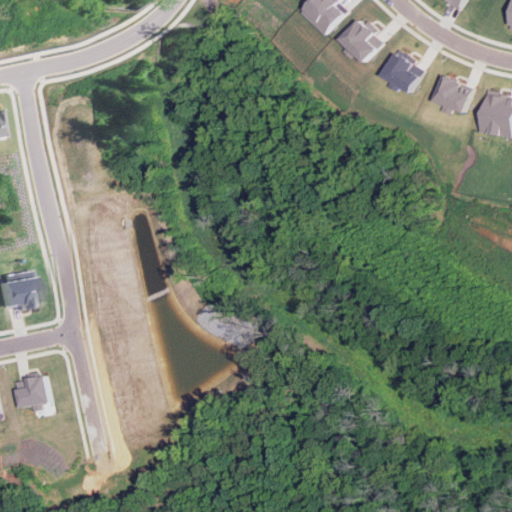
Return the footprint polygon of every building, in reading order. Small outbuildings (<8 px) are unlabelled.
[(318,0),(308,11),(332,34),(352,13),(343,4),(347,0),(318,0)] [(451,0),(464,8),(469,0),(451,0)] [(380,33),(383,30),(367,16),(347,38),(372,61),(389,42),(380,33)] [(388,76),(398,81),(397,83),(417,93),(428,68),(419,64),(422,58),(402,49),(388,76)] [(449,104),(447,109),(458,114),(460,108),(470,112),(481,87),(450,74),(439,100),(449,104)] [(511,134),(511,92),(493,90),(487,131),(511,134)] [(6,306),(19,304),(20,309),(40,306),(33,269),(13,273),(15,278),(2,281),(6,306)] [(21,407),(34,405),(35,410),(45,408),(44,403),(55,401),(49,374),(29,377),(30,386),(18,388),(21,407)]
